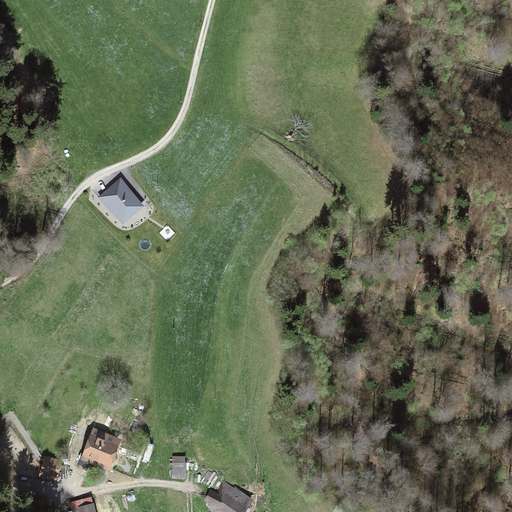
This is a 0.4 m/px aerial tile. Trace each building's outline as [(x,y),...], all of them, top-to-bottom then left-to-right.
[(120,185),(105,197),(122,219),(137,208),(120,185)] [(93,430),(84,455),(108,465),(117,440),(93,430)] [(46,457),(41,475),(54,478),(59,461),(46,457)] [(172,462),(172,477),(186,477),(186,462),(172,462)] [(227,483),(211,506),(221,511),(222,510),(224,511),(240,511),(250,498),(227,483)]
